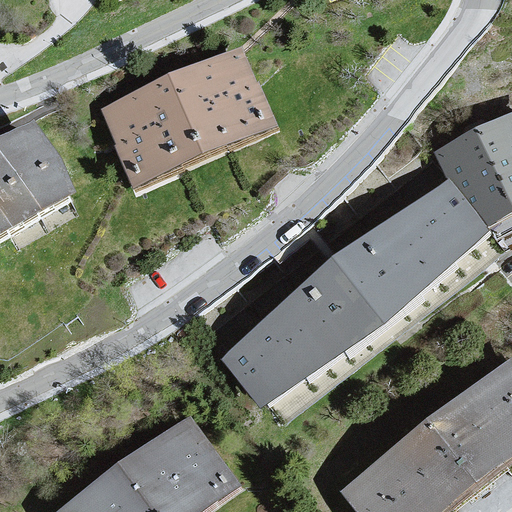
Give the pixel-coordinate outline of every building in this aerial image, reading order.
[(246,56),(98,117),(135,204),(282,144),(246,56)] [(511,126),(445,158),(460,187),(511,229),(511,126)] [(0,283),(82,222),(37,141),(0,163),(0,283)] [(511,234),(511,229),(460,187),(233,364),(290,423),(511,234)] [(511,375),(353,501),(363,511),(469,511),(511,481),(511,375)] [(227,511),(256,489),(193,420),(73,511),(227,511)]
